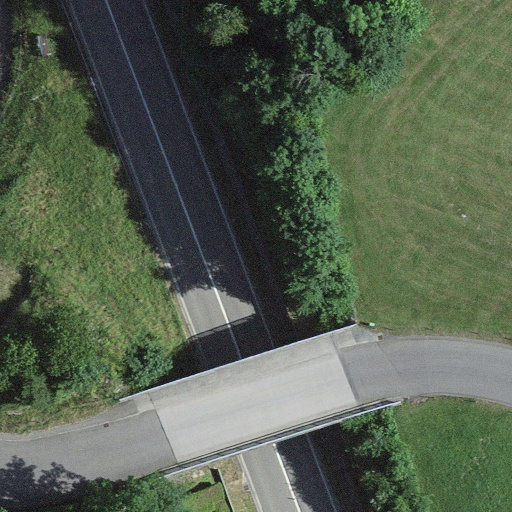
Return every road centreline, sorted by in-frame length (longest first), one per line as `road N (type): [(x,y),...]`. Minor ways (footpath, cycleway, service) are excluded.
road 1 (trunk): [(106,0),(302,511)]
road 2 (unclassified): [(0,471),(31,473),(167,437),(387,368),(511,376)]
